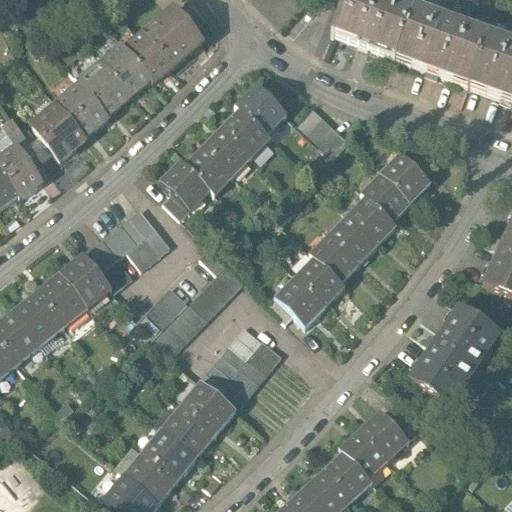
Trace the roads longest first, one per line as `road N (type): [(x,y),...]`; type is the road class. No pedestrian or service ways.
road 1 (residential): [(508,159),(427,290),(297,448),(230,511)]
road 2 (residential): [(0,271),(121,173),(251,42)]
road 3 (residential): [(251,42),(344,101),(508,159)]
